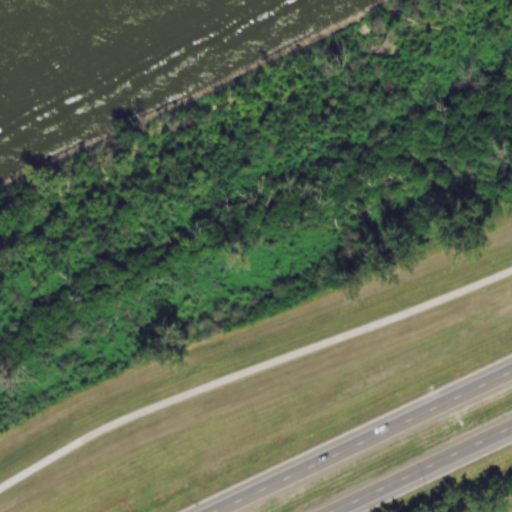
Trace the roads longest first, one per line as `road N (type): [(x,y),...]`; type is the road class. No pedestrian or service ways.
road 1 (motorway): [(511,369),(211,511)]
road 2 (motorway): [(333,511),(511,427)]
